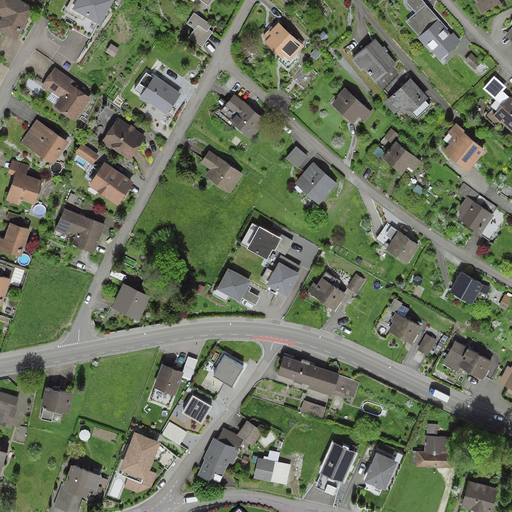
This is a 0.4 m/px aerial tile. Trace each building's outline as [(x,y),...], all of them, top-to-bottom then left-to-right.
[(0,24),(0,29),(15,37),(30,9),(13,0),(0,0),(0,6),(8,11),(0,24)] [(112,0),(71,0),(65,11),(78,18),(73,28),(89,36),(97,21),(100,22),(112,0)] [(475,0),(481,11),(502,1),(502,0),(475,0)] [(455,44),(457,41),(451,35),(452,36),(450,38),(422,7),(411,17),(424,32),(422,34),(428,40),(426,42),(440,58),(455,44)] [(188,37),(201,47),(211,32),(207,29),(210,25),(201,19),(188,37)] [(293,54),(301,46),(278,24),(270,33),(272,35),(266,42),(281,56),(287,49),(293,54)] [(391,67),(394,64),(374,40),(354,56),(382,90),(384,88),(398,75),(391,67)] [(106,51),(113,56),(117,50),(110,45),(106,51)] [(479,63),(470,54),(465,60),(474,69),(479,63)] [(165,112),(177,95),(160,83),(160,84),(157,83),(167,69),(154,60),(138,83),(145,88),(140,97),(148,102),(149,101),(165,112)] [(403,69),(398,75),(384,88),(392,96),(386,101),(394,109),(401,103),(409,111),(410,110),(416,117),(428,106),(423,99),(424,98),(409,82),(411,79),(403,69)] [(70,87),(73,83),(54,70),(46,82),(56,89),(57,90),(59,89),(60,87),(67,91),(57,106),(73,118),(87,98),(70,87)] [(281,90),(287,97),(297,86),(291,79),(281,90)] [(350,120),(363,107),(345,89),(338,96),(340,98),(333,105),(350,120)] [(242,104),(233,96),(225,105),(239,117),(233,123),(250,137),(264,120),(243,103),(242,104)] [(511,101),(508,98),(496,111),(503,117),(501,120),(511,129),(511,101)] [(134,153),(134,151),(143,137),(117,120),(105,137),(113,143),(111,146),(128,158),(132,153),(134,153)] [(469,166),(482,150),(462,132),(463,131),(455,124),(449,132),(456,138),(447,148),(469,166)] [(51,162),(65,142),(48,130),(44,137),(32,129),(23,142),(51,162)] [(396,135),(391,130),(385,137),(391,142),(396,135)] [(416,166),(420,162),(396,142),(389,150),(388,149),(387,150),(388,151),(383,157),(400,171),(409,161),(416,166)] [(91,163),(96,156),(81,145),(76,153),(91,163)] [(294,148),(285,157),(295,166),(303,158),(294,148)] [(217,159),(208,152),(201,162),(215,172),(210,179),(228,191),(240,174),(218,158),(217,159)] [(317,202),(334,183),(313,164),(296,183),(317,202)] [(90,184),(116,202),(130,182),(118,175),(115,175),(112,173),(111,170),(104,165),(90,184)] [(33,203),(40,181),(15,173),(8,194),(33,203)] [(466,207),(458,218),(479,232),(491,215),(467,198),(462,205),(466,207)] [(76,234),(73,244),(93,251),(102,225),(64,209),(57,225),(76,234)] [(21,250),(28,230),(10,223),(1,248),(12,252),(21,250)] [(252,223),(240,244),(267,259),(273,248),(285,254),(293,241),(271,229),(269,232),(252,223)] [(416,245),(398,232),(387,248),(405,261),(416,245)] [(6,263),(0,260),(0,300),(1,300),(8,279),(1,277),(6,263)] [(299,274),(279,264),(275,272),(267,269),(260,282),(287,296),(299,274)] [(229,266),(219,284),(239,296),(249,278),(229,266)] [(331,284),(335,279),(325,272),(316,286),(316,287),(317,288),(313,294),(333,308),(343,293),(331,284)] [(480,284),(461,273),(451,290),(470,301),(480,284)] [(347,287),(354,292),(363,280),(356,275),(347,287)] [(141,286),(153,291),(156,284),(144,278),(141,286)] [(137,316),(146,297),(123,285),(114,305),(137,316)] [(509,300),(503,297),(499,305),(505,308),(509,300)] [(389,330),(410,342),(419,326),(395,313),(391,321),(393,322),(389,330)] [(418,349),(426,354),(434,340),(426,335),(418,349)] [(481,377),(490,361),(455,341),(445,358),(481,377)] [(337,375),(320,369),(313,367),(314,364),(301,360),(300,363),(282,357),(278,371),(296,377),(295,380),(294,380),(293,380),(300,382),(301,379),(309,381),(308,384),(331,392),(333,386),(348,391),(352,380),(337,375)] [(241,368),(224,358),(214,376),(231,386),(241,368)] [(173,392),(181,372),(162,365),(154,385),(173,392)] [(66,411),(70,393),(47,388),(40,418),(51,421),(54,409),(66,411)] [(211,407),(193,396),(183,413),(201,423),(211,407)] [(14,406),(0,401),(0,422),(9,425),(14,406)] [(321,417),(324,407),(316,405),(304,401),(301,411),(321,417)] [(258,430),(246,422),(238,434),(250,442),(258,430)] [(186,432),(170,423),(163,434),(179,444),(186,432)] [(236,449),(240,439),(222,429),(217,440),(216,440),(207,459),(206,459),(199,474),(216,481),(223,466),(224,467),(226,461),(232,464),(238,450),(236,449)] [(121,469),(145,479),(160,443),(135,433),(121,469)] [(451,466),(451,454),(442,453),(443,438),(426,437),(425,452),(410,451),(409,464),(451,466)] [(280,442),(274,441),(272,449),(278,451),(280,442)] [(355,450),(337,441),(319,482),(337,490),(355,450)] [(394,462),(376,454),(366,478),(383,486),(387,478),(390,471),(394,462)] [(254,476),(284,483),(288,466),(258,459),(257,463),(254,476)] [(99,475),(98,475),(92,473),(72,465),(65,486),(60,485),(53,504),(68,509),(75,490),(84,494),(88,483),(95,486),(99,475)] [(494,492),(468,484),(462,502),(473,505),(475,509),(479,510),(482,508),(489,510),(494,492)]
